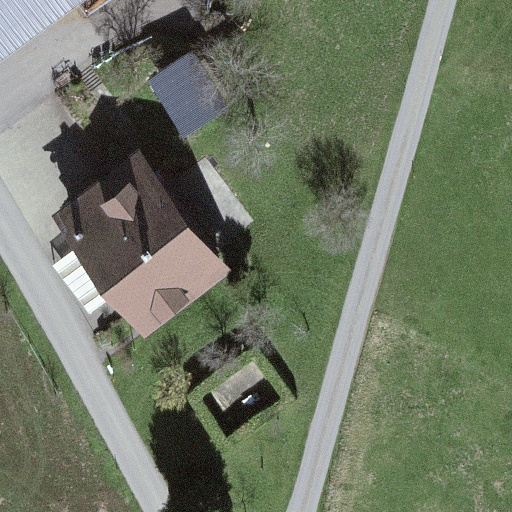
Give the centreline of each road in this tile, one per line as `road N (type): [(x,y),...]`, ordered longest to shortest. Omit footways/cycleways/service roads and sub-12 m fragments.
road 1 (residential): [(442,0),(317,473),(299,511)]
road 2 (unclassified): [(163,511),(0,205)]
